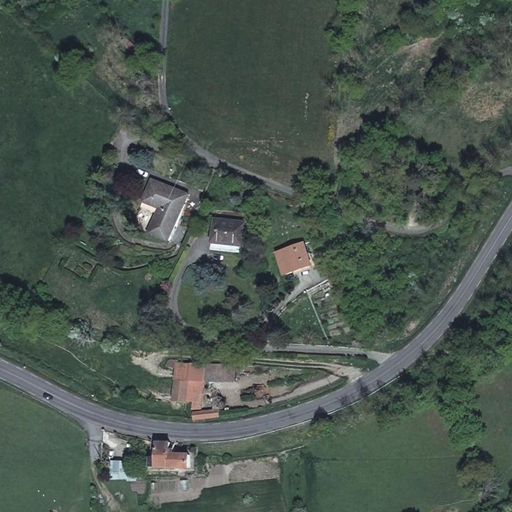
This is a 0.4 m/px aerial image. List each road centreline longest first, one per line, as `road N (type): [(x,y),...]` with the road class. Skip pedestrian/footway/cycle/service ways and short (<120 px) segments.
road 1 (secondary): [(0,367),(133,426),(199,435),(278,421),(349,393),(407,350),(511,217)]
road 2 (unclassified): [(160,0),(159,125),(178,144),(390,231),(426,229),(485,181),(511,175)]
road 3 (unknown): [(414,341),(98,247)]
